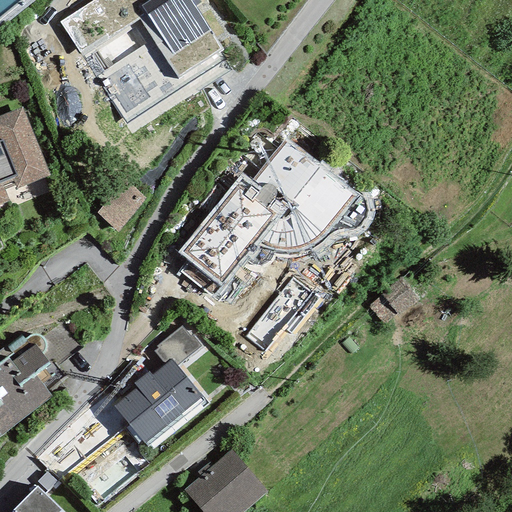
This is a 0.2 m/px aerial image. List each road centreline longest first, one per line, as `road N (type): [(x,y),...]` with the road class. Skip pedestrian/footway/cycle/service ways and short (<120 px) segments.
road 1 (residential): [(0,482),(94,385),(132,265),(162,207),(320,0)]
road 2 (track): [(263,400),(484,226),(511,188)]
road 3 (residential): [(263,400),(118,511)]
